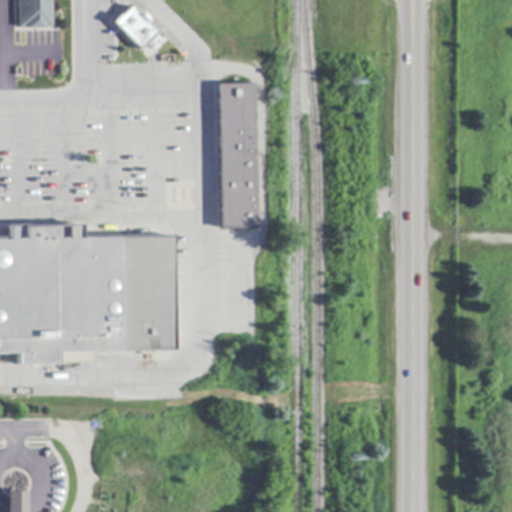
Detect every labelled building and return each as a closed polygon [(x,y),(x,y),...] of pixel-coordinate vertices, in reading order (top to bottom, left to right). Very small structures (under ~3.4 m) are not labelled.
[(51,0),(52,27),(43,28),(44,28),(44,29),(27,30),(27,29),(27,28),(19,28),(18,0),(51,0)] [(128,5),(155,32),(150,36),(139,48),(131,41),(110,21),(117,14),(119,15),(128,5)] [(253,86),(255,228),(219,229),(217,86),(253,86)] [(168,236),(169,352),(59,353),(59,365),(16,365),(16,355),(0,355),(0,238),(5,238),(5,226),(81,225),(81,237),(168,236)] [(5,511),(5,507),(5,497),(6,491),(8,491),(8,493),(22,493),(22,492),(24,492),(24,497),(23,507),(23,511),(5,511)]
